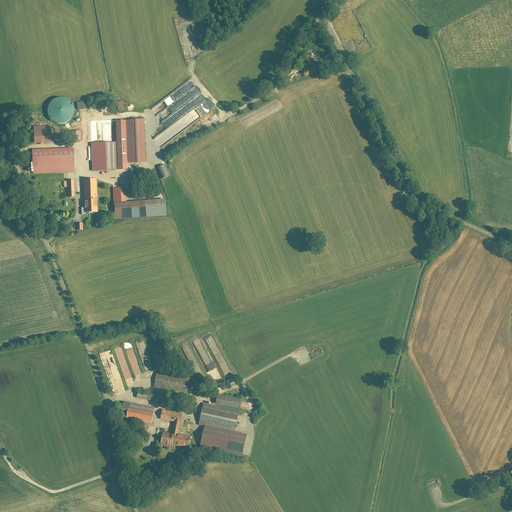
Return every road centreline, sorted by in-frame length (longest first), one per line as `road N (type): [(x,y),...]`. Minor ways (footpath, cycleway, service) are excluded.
road 1 (residential): [(320,14),(273,87),(128,174),(87,170),(78,145),(8,150)]
road 2 (residential): [(137,511),(119,481),(108,399),(8,150)]
road 3 (residential): [(320,14),(414,199),(511,244)]
